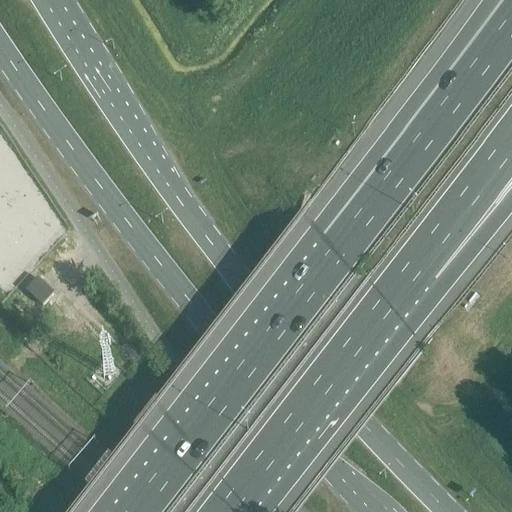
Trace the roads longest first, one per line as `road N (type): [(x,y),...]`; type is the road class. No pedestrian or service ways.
road 1 (primary): [(449,511),(226,257),(54,0)]
road 2 (primary): [(0,45),(203,319),(375,511)]
road 3 (motorway): [(333,255),(134,511)]
road 4 (motorway): [(223,511),(412,269)]
road 5 (motorway): [(495,0),(333,255)]
road 6 (motorway): [(511,27),(333,255)]
road 7 (unclassified): [(104,261),(0,101)]
road 8 (motorway): [(412,269),(511,135)]
road 9 (motorway): [(412,269),(511,183)]
